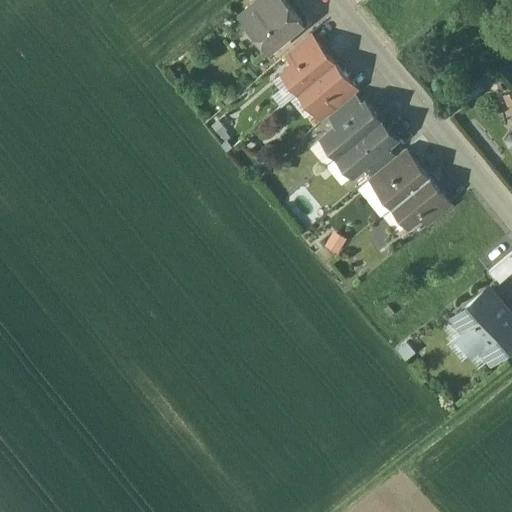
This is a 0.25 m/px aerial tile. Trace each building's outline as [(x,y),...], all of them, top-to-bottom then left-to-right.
[(265,0),(255,0),(238,15),(249,29),(251,27),(249,25),(271,6),(265,0)] [(302,23),(282,0),(279,0),(271,6),(249,25),(251,27),(270,50),(302,23)] [(309,34),(286,53),(293,62),(294,63),(317,44),(316,43),(309,34)] [(317,44),(294,63),(293,62),(282,72),(298,91),(334,62),(318,42),(316,43),(317,44)] [(334,62),(298,91),(314,110),(325,100),(324,99),(347,80),(348,81),(349,80),(334,62)] [(347,80),(324,99),(325,100),(333,110),(354,93),(356,91),(348,81),(347,80)] [(475,80),(457,95),(464,104),(482,89),(475,80)] [(333,110),(330,114),(338,123),(362,103),(354,93),(333,110)] [(325,100),(314,110),(322,120),(330,114),(333,110),(325,100)] [(338,123),(326,133),(333,142),(333,148),(338,154),(378,121),(379,115),(366,100),(362,103),(338,123)] [(378,121),(338,154),(354,172),(366,162),(387,145),(391,142),(391,136),(378,121)] [(387,145),(366,162),(374,172),(378,169),(395,155),(387,145)] [(395,155),(378,169),(385,178),(386,179),(412,157),(404,148),(395,155)] [(412,157),(386,179),(385,178),(377,185),(393,205),(429,175),(413,156),(412,157)] [(374,172),(370,176),(377,185),(385,178),(378,169),(374,172)] [(429,175),(393,205),(409,223),(420,214),(420,213),(442,195),(444,194),(429,175)] [(442,195),(420,213),(420,214),(428,224),(451,205),(442,195)] [(511,256),(509,253),(489,269),(499,281),(511,269),(511,256)] [(499,300),(487,286),(456,313),(467,327),(463,330),(477,347),(481,343),(493,357),(511,341),(511,316),(506,309),(510,307),(502,298),(499,300)]
